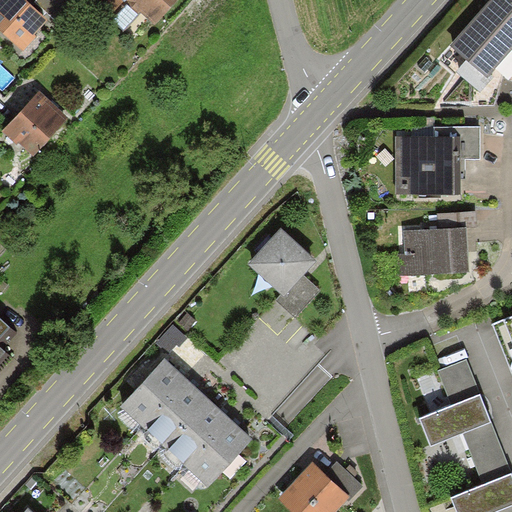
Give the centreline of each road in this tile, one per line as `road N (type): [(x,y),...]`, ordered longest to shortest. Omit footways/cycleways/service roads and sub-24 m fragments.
road 1 (secondary): [(0,461),(300,129)]
road 2 (residential): [(364,338),(319,149),(300,129)]
road 3 (residential): [(408,511),(364,338)]
road 4 (residential): [(364,338),(501,282),(511,265)]
road 5 (secondary): [(327,99),(423,0)]
